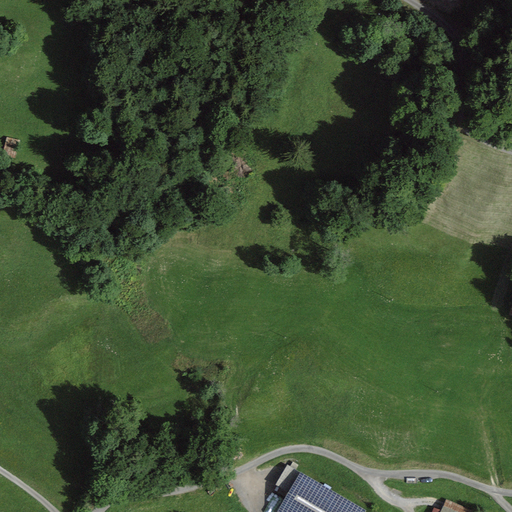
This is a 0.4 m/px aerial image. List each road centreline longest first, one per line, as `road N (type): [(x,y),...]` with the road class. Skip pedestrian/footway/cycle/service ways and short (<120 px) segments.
road 1 (track): [(100,511),(119,498),(171,493),(297,448),(373,473),(451,475),(511,493)]
road 2 (track): [(511,151),(464,119),(454,34),(404,0)]
